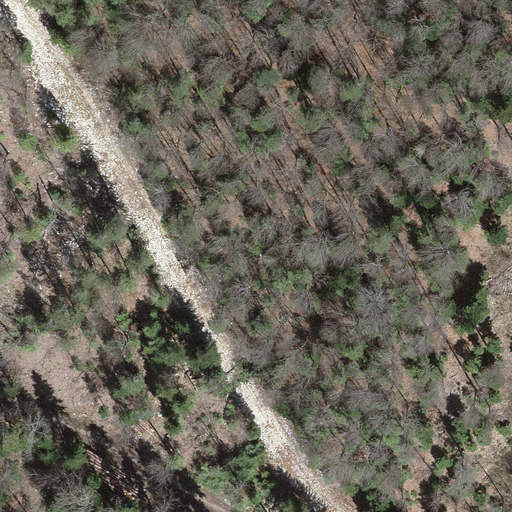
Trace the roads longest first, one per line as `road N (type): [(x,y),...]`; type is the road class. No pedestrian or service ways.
road 1 (track): [(341,511),(267,417),(22,0)]
road 2 (track): [(0,396),(215,511)]
